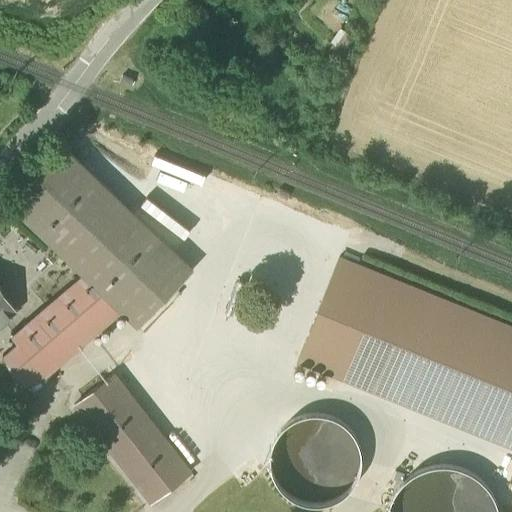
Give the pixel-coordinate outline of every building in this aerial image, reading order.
[(89,280),(60,304),(85,333),(117,306),(138,327),(193,269),(63,144),(8,202),(83,274),(89,280)] [(298,360),(511,446),(511,326),(339,257),(298,360)] [(89,280),(83,274),(11,333),(16,340),(60,304),(89,280)] [(13,310),(0,289),(0,323),(3,321),(13,310)] [(16,340),(20,345),(37,375),(85,333),(60,304),(16,340)] [(22,384),(37,375),(20,345),(3,356),(20,384),(21,384),(22,384)] [(75,404),(152,502),(191,471),(114,374),(75,404)] [(272,452),(272,469),(279,484),(292,496),(308,502),(325,502),(341,494),(352,482),(359,466),(358,449),(351,433),(338,421),(322,415),(305,416),(289,423),(278,436),(272,452)] [(451,466),(429,466),(410,476),(395,492),(387,511),(497,511),(497,508),(488,488),(472,473),(451,466)]
